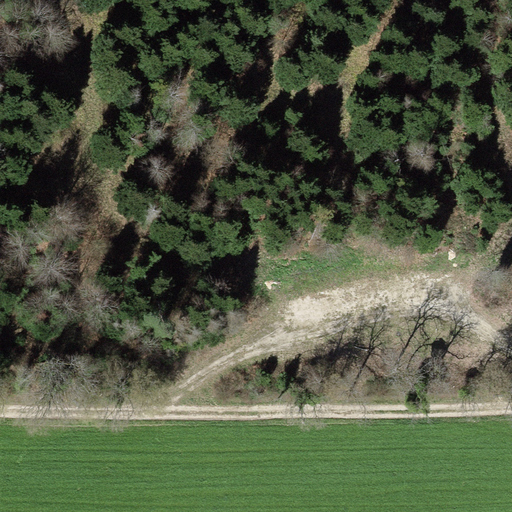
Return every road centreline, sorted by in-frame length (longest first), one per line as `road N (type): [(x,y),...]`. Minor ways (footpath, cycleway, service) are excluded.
road 1 (track): [(0,410),(511,408)]
road 2 (track): [(511,351),(477,322),(428,306),(257,344),(158,412)]
